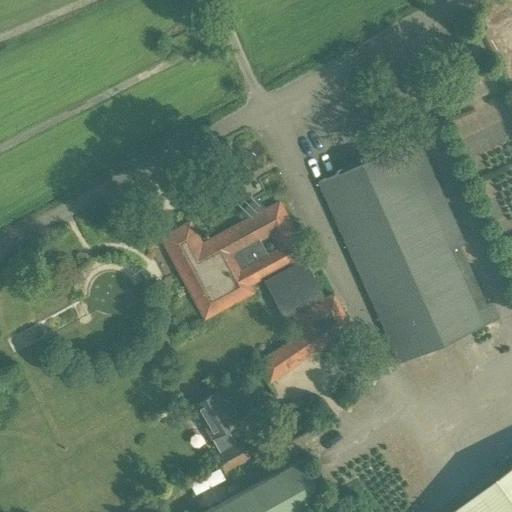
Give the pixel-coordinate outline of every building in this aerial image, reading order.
[(511,56),(511,2),(488,12),(505,59),(511,56)] [(174,54),(202,40),(195,27),(167,41),(174,54)] [(470,299),(455,265),(466,260),(459,245),(464,243),(416,137),(317,181),(394,352),(394,351),(399,362),(497,318),(490,302),(485,304),(481,294),(470,299)] [(317,297),(312,277),(305,275),(297,260),(307,254),(279,202),(261,211),(257,205),(246,211),(250,218),(201,244),(189,222),(161,237),(204,317),(252,291),(249,285),(288,264),(290,267),(272,277),(270,288),(291,311),(309,302),(311,306),(293,315),(301,332),(258,362),(268,382),(350,326),(333,294),(319,301),(317,297)] [(235,444),(227,430),(237,424),(218,390),(192,406),(211,439),(220,453),(215,455),(224,471),(249,457),(240,441),(235,444)] [(301,511),(322,501),(299,459),(202,511),(301,511)] [(511,511),(511,469),(454,511),(511,511)]
